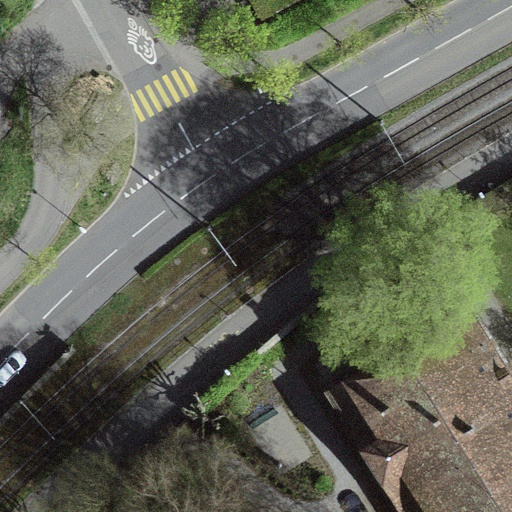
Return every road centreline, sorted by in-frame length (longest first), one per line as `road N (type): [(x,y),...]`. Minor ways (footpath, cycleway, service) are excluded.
road 1 (residential): [(213,175),(511,16)]
road 2 (residential): [(0,358),(92,267),(213,175)]
road 3 (residential): [(213,175),(113,4)]
road 4 (residential): [(113,4),(36,40),(0,76)]
